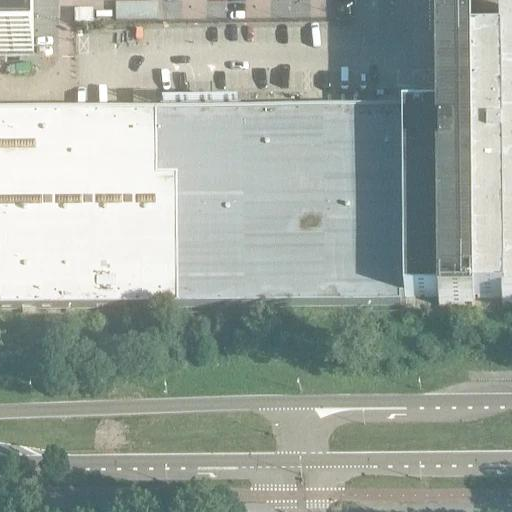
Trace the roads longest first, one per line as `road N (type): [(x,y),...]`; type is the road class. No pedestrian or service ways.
road 1 (secondary): [(511,402),(0,412)]
road 2 (secondary): [(0,464),(511,461)]
